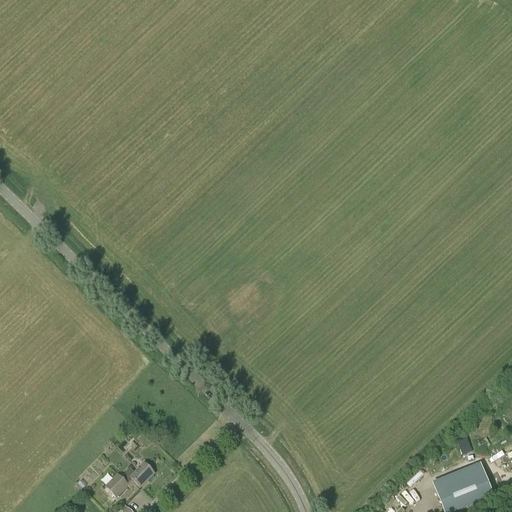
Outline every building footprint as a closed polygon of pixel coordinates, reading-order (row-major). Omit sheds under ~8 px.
[(142,435),(137,441),(141,445),(147,440),(142,435)] [(466,439),(456,443),(462,456),(471,452),(466,439)] [(127,486),(127,487),(130,489),(135,484),(140,489),(154,475),(144,464),(134,474),(130,478),(132,480),(127,486)] [(130,478),(134,474),(130,469),(120,479),(117,476),(105,488),(115,499),(127,487),(127,486),(132,480),(130,478)] [(459,485),(437,493),(439,499),(444,510),(443,510),(444,511),(455,511),(490,498),(481,476),(470,480),(459,485)] [(393,511),(398,505),(404,510),(413,496),(404,490),(388,511),(393,511)]
